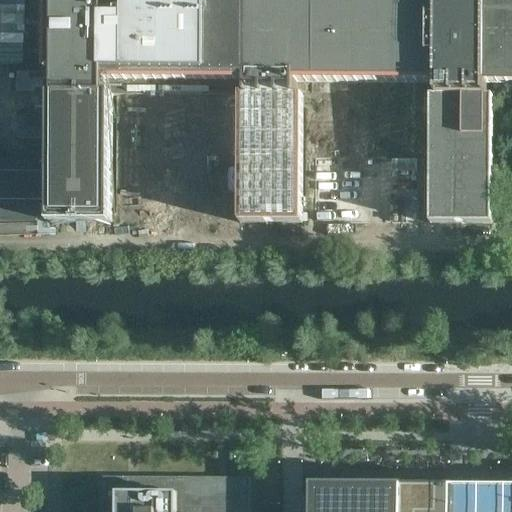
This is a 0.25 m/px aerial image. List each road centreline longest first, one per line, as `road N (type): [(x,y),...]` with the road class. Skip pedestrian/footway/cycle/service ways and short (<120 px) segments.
road 1 (unclassified): [(18,380),(511,382)]
road 2 (residential): [(17,511),(18,380)]
